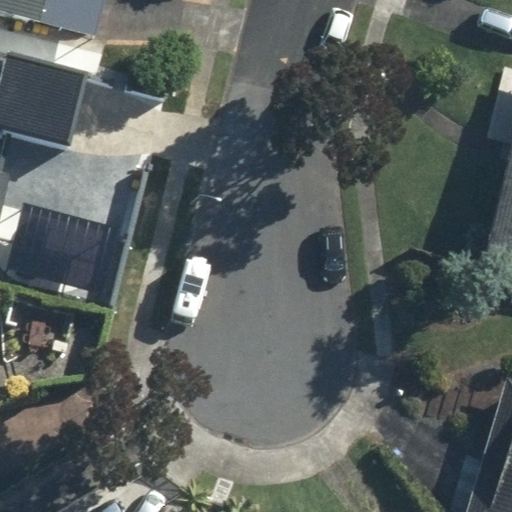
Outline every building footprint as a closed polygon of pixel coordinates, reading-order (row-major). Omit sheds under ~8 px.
[(0,0),(0,16),(113,46),(124,0),(0,0)] [(91,78),(10,56),(0,93),(0,136),(70,155),(91,78)] [(511,59),(506,58),(487,147),(511,152),(511,207),(501,258),(511,260),(511,59)] [(0,246),(16,182),(0,178),(0,246)] [(511,511),(511,383),(504,381),(468,511),(511,511)]
